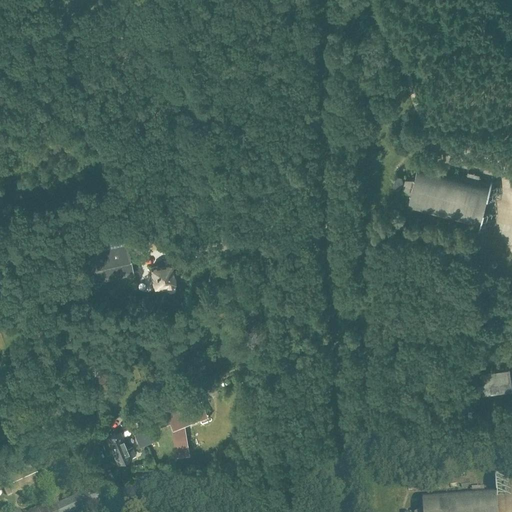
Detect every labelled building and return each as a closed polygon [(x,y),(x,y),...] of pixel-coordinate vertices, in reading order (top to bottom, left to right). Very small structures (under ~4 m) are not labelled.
[(480,228),(492,182),(479,178),(480,175),(468,172),(467,175),(443,169),(419,163),(415,178),(405,178),(403,188),(411,193),(407,208),(480,228)] [(393,187),(399,188),(404,183),(402,176),(397,175),(396,175),(393,187)] [(85,244),(89,269),(83,270),(86,283),(133,273),(131,260),(128,261),(124,237),(85,244)] [(169,264),(168,263),(165,263),(164,265),(150,268),(152,276),(151,277),(153,287),(165,284),(166,290),(168,292),(173,291),(175,288),(173,282),(175,282),(174,280),(176,279),(175,274),(173,274),(173,272),(172,272),(170,264),(169,264)] [(508,368),(480,372),(483,394),(511,390),(511,391),(511,390),(511,382),(510,367),(508,367),(508,368)] [(0,415),(15,410),(9,395),(0,398),(0,415)] [(142,429),(148,444),(156,441),(151,428),(169,421),(172,429),(176,457),(187,455),(182,423),(198,417),(198,418),(206,415),(201,401),(193,404),(194,407),(188,409),(176,414),(175,411),(157,418),(158,423),(150,426),(142,429)] [(147,445),(148,444),(142,429),(133,433),(140,448),(147,445)] [(108,436),(107,437),(107,438),(109,443),(115,458),(118,463),(131,458),(130,457),(136,455),(132,446),(127,448),(123,440),(120,431),(108,436)] [(59,451),(80,451),(80,438),(59,439),(59,451)] [(34,467),(5,480),(12,495),(41,483),(34,467)] [(178,486),(184,484),(178,473),(166,478),(170,489),(178,485),(178,486)] [(159,475),(145,482),(153,499),(167,493),(159,475)] [(438,494),(421,495),(422,511),(419,511),(497,511),(496,490),(484,490),(484,487),(472,488),(472,491),(438,494)] [(84,511),(103,504),(96,488),(53,507),(51,504),(34,511),(84,511)]
